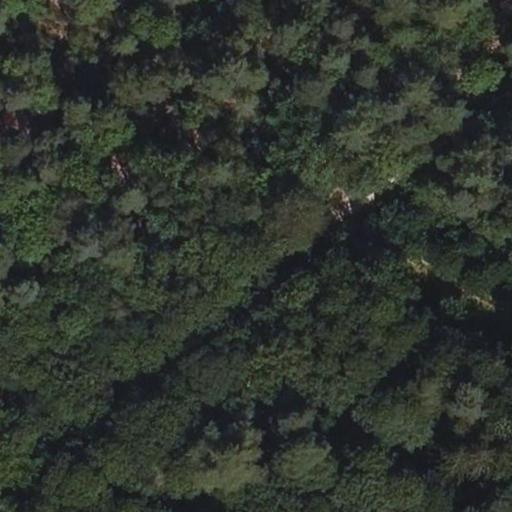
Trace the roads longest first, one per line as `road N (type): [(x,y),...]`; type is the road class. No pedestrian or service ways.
road 1 (track): [(4,511),(511,107)]
road 2 (track): [(511,336),(345,241)]
